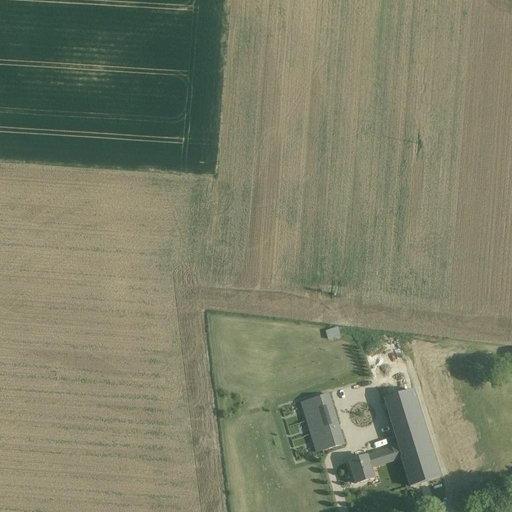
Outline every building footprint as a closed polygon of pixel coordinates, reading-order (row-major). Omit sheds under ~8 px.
[(325,331),(328,340),(340,336),(337,328),(325,331)] [(412,391),(383,400),(397,444),(401,457),(400,457),(401,459),(409,487),(439,477),(412,391)] [(327,395),(313,400),(322,428),(336,424),(327,395)] [(313,400),(301,403),(316,453),(328,449),(322,428),(313,400)] [(336,424),(322,428),(328,449),(342,445),(336,424)] [(391,450),(365,458),(369,469),(401,459),(400,457),(401,457),(397,444),(390,446),(391,450)] [(365,458),(348,463),(355,485),(372,480),(369,469),(365,458)]
